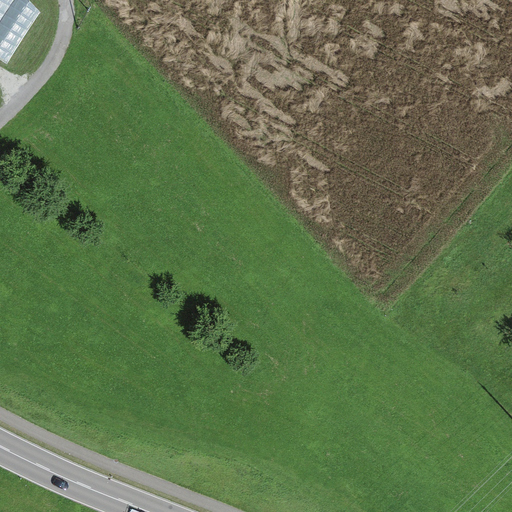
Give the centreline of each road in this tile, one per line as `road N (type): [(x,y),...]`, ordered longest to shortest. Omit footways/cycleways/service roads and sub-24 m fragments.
road 1 (tertiary): [(0,446),(148,511)]
road 2 (track): [(66,0),(56,55),(0,119)]
